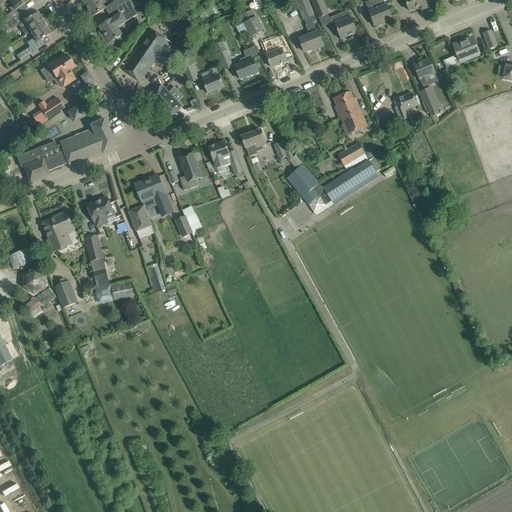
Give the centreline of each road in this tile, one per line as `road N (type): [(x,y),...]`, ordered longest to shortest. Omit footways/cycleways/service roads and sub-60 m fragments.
road 1 (residential): [(147,144),(504,0)]
road 2 (residential): [(147,144),(50,0)]
road 3 (residential): [(0,205),(147,144)]
road 4 (unknown): [(228,111),(277,221)]
